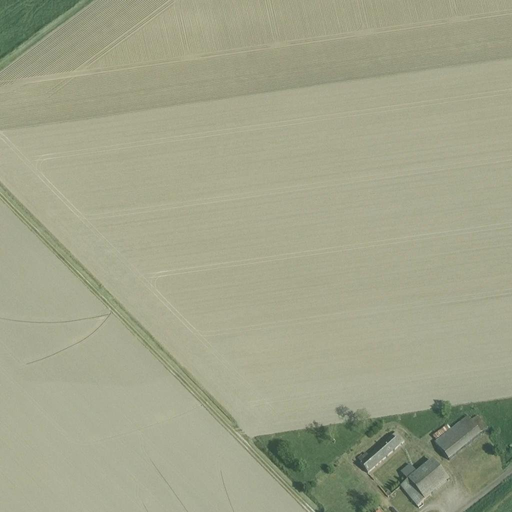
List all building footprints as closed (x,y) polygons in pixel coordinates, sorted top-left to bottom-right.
[(466,418),(434,444),(448,463),(481,437),(471,424),(466,418)] [(477,419),(471,424),(481,437),(488,431),(477,419)] [(368,474),(404,442),(396,433),(369,457),(362,463),(360,465),(368,474)] [(361,456),(358,459),(362,463),(369,457),(366,454),(362,458),(361,456)] [(432,495),(416,475),(409,466),(400,473),(407,482),(401,487),(417,507),(432,495)]
